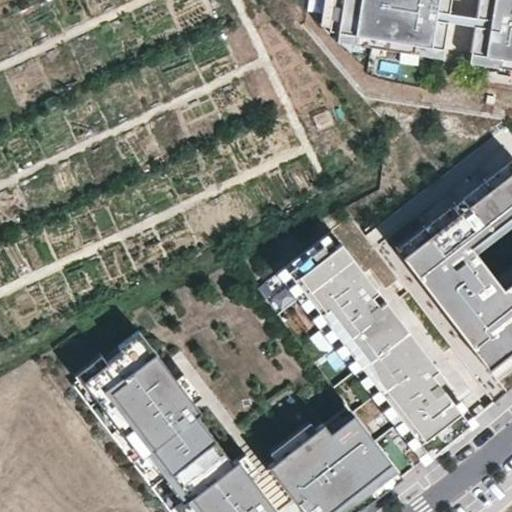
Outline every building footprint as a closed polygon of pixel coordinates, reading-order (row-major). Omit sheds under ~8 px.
[(329,29),(333,0),(327,0),(323,28),(329,29)] [(449,12),(450,0),(333,0),(329,29),(338,31),(443,48),(448,20),(449,12)] [(511,0),(478,0),(476,16),(475,24),(470,52),(493,56),(492,64),(486,102),(494,104),(500,65),(501,57),(511,58),(511,0)] [(449,12),(448,20),(475,24),(476,16),(449,12)] [(443,48),(338,31),(337,39),(442,56),(443,48)] [(493,56),(470,52),(469,61),(492,64),(493,56)] [(511,58),(501,57),(500,65),(511,67),(511,58)] [(511,130),(509,127),(366,237),(494,402),(511,385),(511,130)] [(444,443),(469,422),(448,395),(431,373),(437,368),(331,230),(257,287),(346,403),(353,412),(402,476),(444,443)] [(322,422),(251,476),(237,457),(233,461),(196,413),(200,409),(138,329),(118,345),(119,347),(72,383),(171,511),(351,511),(365,503),(402,476),(353,412),(329,430),(322,422)] [(454,390),(437,368),(431,373),(448,395),(454,390)] [(346,403),(322,422),(329,430),(353,412),(346,403)]
